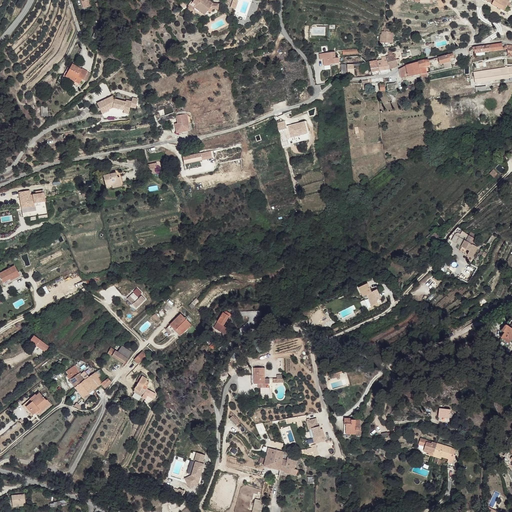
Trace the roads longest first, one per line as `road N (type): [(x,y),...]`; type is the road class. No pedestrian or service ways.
road 1 (unclassified): [(282,0),(281,26),(305,61),(314,90),(309,101),(199,137),(52,164),(0,186)]
road 2 (track): [(511,299),(479,332),(426,334),(342,413),(328,412),(303,336),(274,330),(236,343)]
road 3 (track): [(154,335),(96,409),(57,409),(0,456)]
road 4 (unclassified): [(236,343),(215,399),(218,465),(198,511)]
road 5 (unknown): [(102,400),(99,423),(70,474),(14,460),(0,465)]
road 6 (residential): [(119,511),(0,468)]
